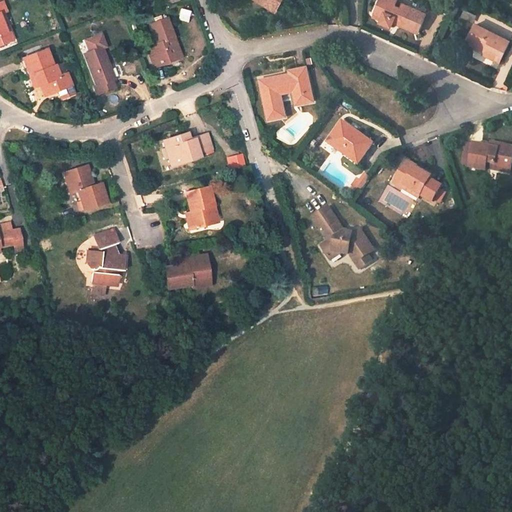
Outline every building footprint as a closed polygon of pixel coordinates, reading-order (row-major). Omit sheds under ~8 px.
[(283,0),(255,0),(275,13),(283,0)] [(418,34),(426,14),(403,4),(401,9),(395,6),(397,0),(396,0),(379,0),(374,13),(382,17),(380,23),(390,27),(394,17),(401,19),(398,25),(418,34)] [(5,11),(1,1),(0,1),(0,43),(8,41),(0,20),(0,13),(1,13),(5,11)] [(11,40),(1,13),(0,13),(0,20),(8,41),(11,40)] [(174,38),(167,18),(151,24),(158,42),(155,44),(156,47),(148,51),(155,68),(162,64),(161,60),(178,54),(173,39),(174,38)] [(510,43),(475,26),(468,41),(485,49),(484,53),(483,55),(500,64),(510,43)] [(84,54),(99,92),(116,86),(113,79),(114,79),(102,47),(105,46),(100,34),(85,40),(90,52),(84,54)] [(83,40),(78,43),(82,53),(87,50),(83,40)] [(466,44),(484,53),(485,49),(468,41),(466,44)] [(52,66),(46,48),(22,58),(33,87),(39,85),(49,81),(53,92),(71,85),(66,72),(59,75),(55,65),(52,66)] [(180,58),(178,54),(161,60),(162,64),(180,58)] [(313,101),(306,68),(289,72),(290,78),(282,80),(281,76),(260,80),(268,120),(285,116),(280,94),(293,91),(296,105),(313,101)] [(43,96),(53,92),(49,81),(39,85),(43,96)] [(372,143),(342,122),(328,143),(358,164),(372,143)] [(212,150),(207,135),(188,141),(186,133),(163,140),(171,166),(189,160),(189,157),(212,150)] [(510,171),(511,162),(511,147),(499,145),(498,149),(490,148),(473,144),(469,167),(485,171),(487,162),(494,163),(494,167),(510,171)] [(241,155),(229,157),(232,169),(244,166),(241,155)] [(421,196),(432,203),(441,187),(429,180),(431,177),(416,168),(416,167),(407,161),(394,184),(403,190),(405,187),(421,196)] [(509,176),(510,171),(494,167),(494,163),(487,162),(485,171),(509,176)] [(86,165),(64,172),(68,185),(72,184),(75,192),(78,190),(85,209),(108,202),(101,183),(94,186),(86,165)] [(356,182),(351,189),(358,193),(368,180),(363,177),(359,183),(356,182)] [(213,205),(208,186),(184,192),(189,212),(185,213),(190,229),(212,223),(207,207),(213,205)] [(405,187),(403,190),(419,200),(421,196),(405,187)] [(218,222),(213,205),(207,207),(212,223),(218,222)] [(327,207),(311,218),(327,242),(320,246),(325,254),(330,251),(339,253),(339,250),(347,252),(358,270),(371,262),(367,255),(373,251),(359,229),(352,234),(344,232),(327,207)] [(0,245),(13,243),(16,252),(23,251),(18,228),(11,230),(0,231),(0,245)] [(122,270),(123,256),(118,255),(109,254),(109,245),(114,243),(117,242),(112,229),(95,235),(99,249),(101,249),(101,252),(86,250),(86,263),(86,264),(87,267),(90,270),(93,272),(92,282),(116,284),(118,275),(115,274),(116,270),(122,270)] [(118,255),(114,243),(109,245),(109,254),(118,255)] [(325,254),(328,260),(339,253),(330,251),(325,254)] [(179,265),(164,267),(167,288),(191,285),(191,288),(202,285),(201,280),(210,279),(207,264),(201,265),(200,255),(179,258),(179,265)]
